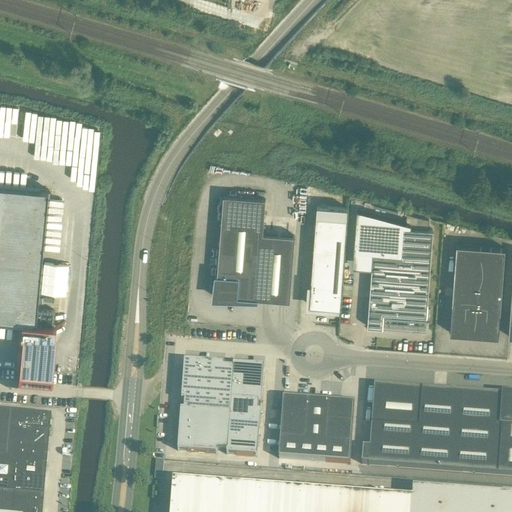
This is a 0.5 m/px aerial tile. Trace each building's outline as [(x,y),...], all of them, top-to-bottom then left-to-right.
[(0,320),(23,323),(21,344),(17,389),(17,393),(51,396),(51,392),(57,325),(54,325),(55,311),(38,309),(49,190),(0,185),(0,320)] [(263,233),(264,216),(266,198),(222,194),(216,274),(213,274),(213,275),(215,275),(214,297),(237,298),(237,296),(257,298),(257,301),(258,301),(258,298),(290,300),(295,235),(263,233)] [(309,305),(340,307),(347,208),(317,205),(309,305)] [(357,210),(354,252),(373,254),(372,268),(367,326),(382,327),(383,313),(427,316),(428,302),(433,229),(428,229),(428,219),(412,215),(407,214),(406,223),(357,210)] [(498,337),(498,336),(504,248),(456,245),(450,333),(462,334),(462,332),(486,334),(486,336),(498,337)] [(316,334),(325,335),(326,324),(316,324),(316,334)] [(225,369),(225,365),(184,362),(181,402),(185,403),(184,412),(181,412),(178,452),(218,455),(218,451),(228,452),(228,455),(257,458),(261,412),(257,412),(258,403),(262,403),(264,368),(234,366),(234,369),(225,369)] [(363,449),(362,465),(511,476),(511,397),(504,397),(505,396),(375,386),(370,449),(363,449)] [(279,459),(350,465),(350,464),(349,464),(353,405),(284,400),(284,398),(283,398),(279,459)] [(0,511),(43,511),(44,510),(41,510),(50,420),(52,420),(52,418),(0,413),(0,511)] [(511,511),(511,496),(413,489),(412,498),(412,499),(173,481),(170,511),(511,511)]
